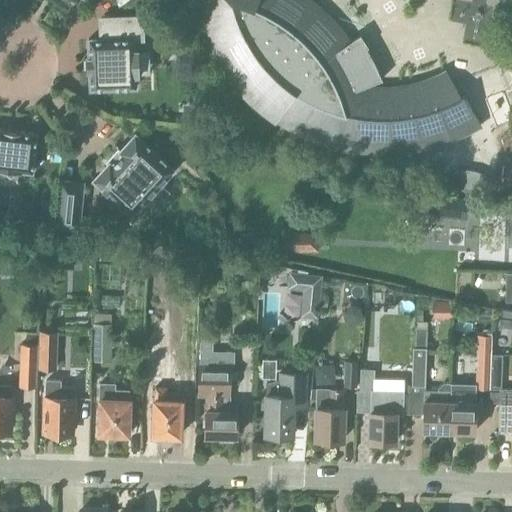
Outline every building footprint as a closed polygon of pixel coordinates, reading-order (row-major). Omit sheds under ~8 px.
[(251,98),(252,98),(261,106),(273,115),(273,116),(276,118),(276,117),(285,123),(299,130),(299,131),(302,132),(314,137),(328,142),(332,143),(341,145),(341,146),(345,146),(357,148),(372,149),(372,150),(376,150),(388,149),(388,150),(392,150),(392,149),(404,148),(404,149),(407,149),(407,148),(417,146),(417,147),(420,146),(436,142),(448,138),(451,137),(452,137),(452,136),(466,130),(479,123),(479,124),(482,122),(464,92),(462,94),(458,88),(448,70),(446,71),(447,71),(438,75),(424,81),(424,80),(423,81),(417,83),(407,86),(398,87),(387,88),(377,88),(372,87),(370,82),(382,78),(382,77),(381,77),(374,61),(366,46),(368,45),(368,44),(365,45),(359,35),(361,33),(360,32),(348,41),(341,31),(330,19),(331,19),(328,16),(328,17),(320,10),(321,10),(318,7),(308,0),(197,0),(202,20),(203,24),(203,23),(207,33),(206,33),(208,36),(213,47),(221,61),(223,64),(223,63),(232,76),(240,86),(242,89),(242,88),(249,95),(249,96),(251,98)] [(141,16),(101,17),(101,37),(89,38),(89,57),(87,57),(87,69),(90,69),(90,88),(136,86),(136,73),(139,74),(138,48),(135,48),(135,37),(142,37),(141,16)] [(480,63),(476,43),(446,50),(451,70),(480,63)] [(511,121),(491,125),(502,189),(511,186),(511,121)] [(0,169),(22,171),(22,170),(33,171),(37,133),(0,128),(0,169)] [(111,164),(109,162),(94,177),(131,211),(171,167),(135,133),(120,149),(123,152),(111,164)] [(459,169),(451,171),(445,176),(450,182),(456,187),(464,190),(471,191),(479,190),(487,188),(493,183),(488,177),(482,172),(475,169),(467,168),(459,169)] [(62,180),(58,225),(80,226),(83,182),(62,180)] [(419,213),(466,218),(469,198),(421,193),(419,213)] [(289,232),(289,251),(319,251),(319,233),(289,232)] [(320,276),(290,273),(289,287),(305,289),(306,283),(319,285),(320,276)] [(157,379),(159,334),(155,334),(157,298),(142,298),(139,378),(157,379)] [(511,328),(511,310),(497,309),(495,326),(511,328)] [(183,311),(181,352),(195,352),(197,312),(183,311)] [(95,314),(95,363),(113,363),(114,314),(95,314)] [(56,369),(58,332),(40,331),(39,345),(38,368),(56,369)] [(492,389),(493,335),(479,334),(477,389),(492,389)] [(23,335),(20,388),(37,389),(38,368),(39,345),(37,345),(38,335),(23,335)] [(198,363),(197,396),(207,396),(207,409),(206,409),(206,435),(205,436),(220,437),(220,441),(232,441),(232,437),(236,437),(236,436),(236,410),(237,410),(237,404),(230,404),(231,364),(229,363),(229,337),(201,337),(200,363),(198,363)] [(425,385),(426,347),(413,346),(411,385),(425,385)] [(503,355),(493,355),(492,389),(502,389),(503,355)] [(356,387),(357,361),(346,360),(345,387),(356,387)] [(359,368),(359,390),(370,389),(369,412),(369,440),(395,441),(396,416),(405,416),(405,390),(374,389),(375,368),(359,368)] [(270,393),(266,393),(265,434),(292,434),(293,406),(307,407),(308,371),(278,371),(278,389),(270,389),(270,393)] [(45,396),(44,430),(57,430),(56,435),(69,435),(69,431),(71,431),(72,413),(74,413),(75,397),(76,386),(61,385),(61,379),(45,378),(45,396)] [(99,382),(99,399),(99,417),(100,417),(100,432),(112,432),(111,436),(125,436),(125,432),(127,432),(128,400),(115,400),(115,388),(115,383),(99,382)] [(439,390),(425,390),(423,413),(422,430),(446,430),(448,382),(447,382),(439,388),(439,390)] [(448,382),(446,430),(474,431),(476,391),(461,390),(461,383),(448,382)] [(154,399),(153,434),(164,434),(164,438),(177,439),(177,435),(180,435),(181,400),(166,400),(167,386),(154,385),(154,399)] [(0,386),(0,433),(8,433),(8,429),(9,429),(10,412),(13,412),(13,386),(0,386)] [(345,388),(316,387),(315,406),(316,406),(315,439),(342,439),(343,407),(344,407),(345,388)] [(498,432),(511,433),(511,402),(499,402),(498,432)]
